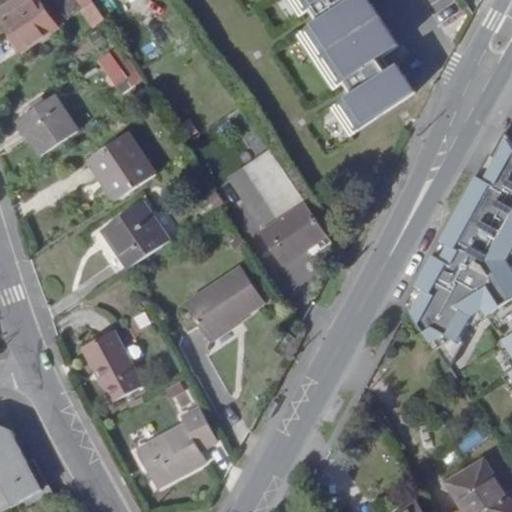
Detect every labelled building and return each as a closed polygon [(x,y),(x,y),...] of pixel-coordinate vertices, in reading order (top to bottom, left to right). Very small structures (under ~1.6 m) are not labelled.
[(57,24),(41,0),(30,0),(6,16),(25,45),(57,24)] [(292,0),(303,15),(306,13),(311,9),(320,22),(312,28),(302,34),(337,89),(346,83),(354,95),(346,101),(334,108),(352,136),(416,92),(399,66),(394,69),(386,56),(400,47),(370,0),(292,0)] [(137,69),(121,45),(104,56),(119,80),(137,69)] [(21,116),(44,152),(79,129),(57,94),(21,116)] [(511,136),(507,128),(478,183),(448,238),(423,285),(410,308),(435,343),(448,335),(470,348),(481,321),(493,316),(511,349),(511,268),(507,262),(511,253),(511,136)] [(92,158),(118,199),(158,172),(132,132),(92,158)] [(272,234),(311,209),(295,184),(276,156),(237,182),(272,234)] [(128,267),(169,239),(142,200),(103,226),(128,267)] [(311,209),(272,234),(270,236),(290,267),(331,240),(311,209)] [(182,297),(205,340),(265,308),(242,266),(182,297)] [(110,327),(78,345),(109,400),(139,383),(110,327)] [(219,361),(213,353),(198,365),(217,391),(232,380),(234,382),(262,360),(248,339),(219,361)] [(219,437),(199,402),(180,414),(184,421),(135,448),(156,485),(204,458),(198,448),(219,437)] [(0,511),(45,489),(13,429),(0,424),(0,511)] [(449,484),(465,511),(511,511),(511,508),(484,462),(449,484)]
